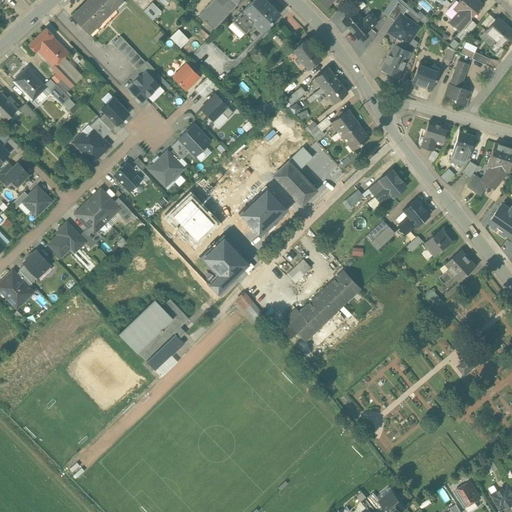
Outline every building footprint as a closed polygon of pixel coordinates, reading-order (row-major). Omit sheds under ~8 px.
[(87,0),(72,16),(89,33),(121,0),(87,0)] [(232,0),(212,0),(199,14),(214,28),(237,4),(232,0)] [(265,0),(253,0),(233,21),(238,26),(246,33),(254,24),(262,32),(280,14),(265,0)] [(482,4),(477,0),(460,0),(453,8),(458,12),(452,19),(462,27),(482,4)] [(407,9),(398,1),(387,16),(395,21),(400,14),(402,16),(407,9)] [(152,2),(143,11),(152,20),(161,11),(152,2)] [(363,19),(354,10),(342,20),(357,39),(376,23),(369,14),(363,19)] [(402,16),(400,14),(395,21),(388,32),(397,38),(407,44),(419,27),(402,16)] [(511,33),(511,30),(497,17),(485,30),(496,39),(488,48),(494,54),(511,33)] [(233,21),(204,51),(209,56),(238,26),(233,21)] [(476,25),(472,21),(465,29),(469,33),(476,25)] [(68,52),(52,36),(53,35),(46,28),(28,45),(35,52),(37,50),(53,66),(53,67),(59,62),(68,52)] [(180,30),(171,38),(180,49),(189,41),(180,30)] [(145,62),(120,36),(112,43),(137,69),(145,62)] [(407,44),(397,38),(393,44),(403,49),(407,44)] [(321,58),(306,39),(292,49),(295,53),(287,60),(299,75),(307,69),(321,58)] [(403,49),(393,44),(381,69),(397,76),(409,52),(403,49)] [(442,57),(450,60),(454,49),(446,46),(442,57)] [(474,52),(464,47),(461,54),(471,58),(474,52)] [(487,58),(474,52),(471,58),(485,64),(487,58)] [(468,64),(458,60),(449,83),(460,87),(468,64)] [(70,73),(59,62),(53,67),(53,66),(51,68),(70,88),(77,81),(70,73)] [(200,76),(186,63),(173,77),(186,90),(200,76)] [(438,72),(419,64),(412,82),(431,89),(438,72)] [(34,75),(27,67),(13,80),(32,100),(45,87),(41,82),(40,82),(33,75),(34,75)] [(338,81),(328,67),(313,78),(321,88),(324,91),(324,92),(338,81)] [(160,85),(146,70),(128,87),(142,102),(160,85)] [(195,86),(201,96),(213,89),(207,79),(195,86)] [(338,81),(324,92),(327,95),(333,103),(347,92),(338,81)] [(449,83),(444,95),(456,99),(457,99),(461,88),(460,87),(449,83)] [(69,97),(56,85),(50,91),(62,104),(69,97)] [(300,85),(285,97),(290,103),(304,90),(300,85)] [(461,88),(457,99),(456,99),(455,102),(465,106),(470,91),(460,87),(461,88)] [(321,88),(313,94),(316,97),(324,91),(321,88)] [(324,91),(316,97),(319,101),(327,95),(324,92),(324,91)] [(9,96),(7,98),(1,92),(0,93),(0,117),(0,118),(4,122),(4,121),(9,117),(17,108),(12,103),(14,101),(9,96)] [(228,105),(216,93),(201,108),(213,120),(228,105)] [(129,113),(113,96),(100,108),(116,125),(129,113)] [(25,101),(17,108),(29,120),(37,113),(25,101)] [(347,109),(331,122),(331,123),(331,122),(342,136),(358,124),(347,110),(348,110),(347,109)] [(16,124),(9,117),(4,121),(8,125),(5,128),(9,131),(16,124)] [(300,128),(300,129),(288,117),(277,127),(289,139),(288,140),(299,152),(312,140),(310,138),(313,136),(309,132),(305,128),(303,130),(300,128)] [(317,125),(314,121),(307,126),(305,128),(309,132),(317,125)] [(447,127),(428,121),(423,136),(424,136),(435,140),(442,142),(447,127)] [(193,123),(178,138),(195,156),(210,141),(193,123)] [(358,124),(342,136),(352,149),(352,150),(369,138),(364,132),(358,124)] [(317,125),(309,132),(313,136),(321,129),(317,125)] [(75,141),(94,159),(107,146),(88,127),(75,141)] [(475,136),(459,131),(451,156),(467,160),(475,136)] [(435,140),(424,136),(421,146),(432,150),(435,140)] [(506,146),(495,143),(487,165),(490,166),(499,169),(506,146)] [(0,161),(9,153),(0,144),(0,161)] [(511,166),(511,148),(506,146),(499,169),(507,172),(510,173),(511,166)] [(184,168),(167,150),(148,168),(165,186),(184,168)] [(353,152),(339,163),(342,168),(357,157),(353,152)] [(288,161),(273,175),(301,204),(316,190),(288,160),(288,161)] [(471,161),(463,173),(470,177),(477,166),(471,161)] [(12,181),(6,174),(13,167),(8,162),(0,170),(0,178),(7,186),(12,181)] [(12,181),(17,186),(29,174),(18,163),(13,167),(6,174),(12,181)] [(141,179),(126,163),(113,174),(128,191),(141,179)] [(481,179),(480,179),(488,184),(499,169),(490,166),(481,179)] [(397,175),(391,168),(378,179),(379,180),(391,195),(393,197),(406,186),(401,180),(401,179),(397,174),(397,175)] [(454,173),(448,168),(441,176),(447,181),(454,173)] [(499,169),(488,184),(495,189),(507,172),(499,169)] [(481,179),(475,175),(467,186),(480,195),(488,184),(480,179),(481,179)] [(391,195),(379,180),(368,189),(381,203),(391,195)] [(23,201),(36,215),(51,200),(38,187),(29,195),(23,201)] [(100,188),(88,201),(106,220),(116,210),(119,208),(113,202),(100,188)] [(257,232),(284,208),(267,189),(240,214),(257,232)] [(348,197),(345,199),(351,206),(363,196),(358,189),(354,192),(348,197)] [(23,201),(29,195),(24,191),(11,204),(16,208),(23,201)] [(130,210),(118,197),(113,202),(119,208),(116,210),(122,217),(130,210)] [(196,240),(214,223),(191,198),(172,216),(196,240)] [(430,214),(416,198),(402,209),(408,217),(415,225),(416,226),(430,214)] [(106,220),(88,201),(75,213),(88,226),(93,232),(96,230),(106,220)] [(511,206),(511,208),(502,203),(489,222),(511,237),(511,235),(511,206)] [(415,225),(408,217),(398,226),(404,234),(415,225)] [(388,226),(383,220),(374,228),(380,234),(388,226)] [(74,250),(84,241),(67,222),(57,232),(59,234),(50,243),(61,255),(71,246),(74,250)] [(88,226),(83,230),(95,243),(102,236),(96,230),(93,232),(88,226)] [(388,226),(380,234),(374,228),(369,232),(381,244),(391,234),(391,231),(392,230),(388,226)] [(441,228),(424,242),(435,256),(452,241),(441,228)] [(417,235),(406,245),(412,251),(422,241),(417,235)] [(248,263),(223,238),(203,258),(228,283),(248,263)] [(370,248),(359,248),(360,257),(371,256),(370,248)] [(461,249),(446,263),(449,268),(455,274),(454,275),(454,276),(459,281),(476,266),(461,249)] [(25,264),(37,277),(50,265),(36,250),(32,254),(32,253),(26,259),(27,259),(23,262),(25,264)] [(303,259),(287,274),(295,282),(310,267),(303,259)] [(31,282),(37,277),(25,264),(19,269),(20,270),(31,282)] [(449,268),(439,277),(445,283),(454,276),(454,275),(455,274),(449,268)] [(26,287),(31,282),(20,270),(15,274),(26,287)] [(343,271),(299,312),(316,330),(359,288),(343,271)] [(15,274),(14,273),(0,285),(0,286),(17,305),(32,292),(26,287),(15,274)] [(252,302),(244,292),(238,297),(246,307),(252,302)] [(162,306),(154,299),(119,333),(137,352),(137,351),(145,360),(174,332),(180,326),(188,318),(170,299),(162,306)] [(299,312),(296,309),(286,318),(305,340),(316,330),(299,312)] [(180,326),(174,332),(175,334),(179,338),(185,332),(180,326)] [(175,334),(146,361),(155,370),(184,342),(179,338),(175,334)] [(467,359),(457,366),(458,367),(463,373),(463,374),(464,374),(473,367),(467,359)] [(488,472),(497,467),(493,461),(485,465),(488,472)] [(480,497),(470,481),(455,490),(465,507),(474,501),(480,497)] [(511,492),(508,485),(492,495),(501,508),(511,501),(511,492)] [(380,501),(373,492),(367,497),(378,511),(384,507),(380,502),(380,501)] [(405,508),(392,492),(380,501),(380,502),(384,507),(388,511),(400,511),(401,511),(405,508)] [(377,511),(378,511),(367,497),(362,502),(367,508),(370,511),(377,511)] [(468,511),(478,506),(474,501),(465,507),(466,509),(467,511),(468,511)]
